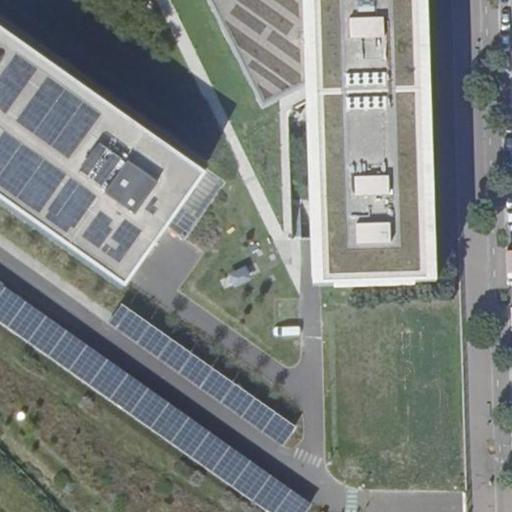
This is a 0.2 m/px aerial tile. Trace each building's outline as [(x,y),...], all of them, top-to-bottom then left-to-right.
[(212,0),(263,102),(314,77),(315,93),(306,97),(313,281),(437,277),(427,0),(212,0)] [(0,184),(135,272),(217,145),(0,6),(0,184)] [(303,511),(313,498),(0,280),(0,320),(275,511),(303,511)] [(407,299),(408,440),(465,439),(464,299),(407,299)] [(298,424),(123,305),(110,323),(285,443),(298,424)]
